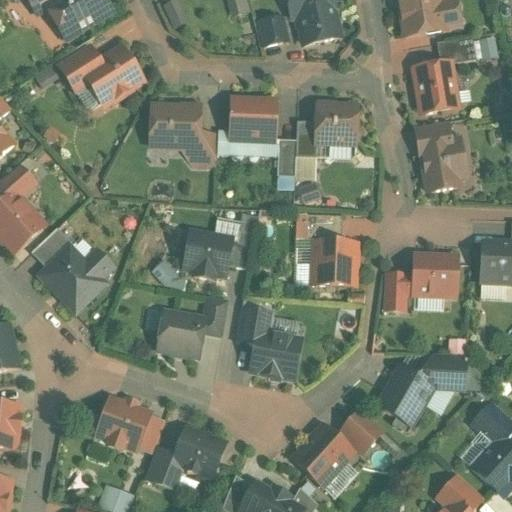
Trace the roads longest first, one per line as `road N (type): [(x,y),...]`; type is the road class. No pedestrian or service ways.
road 1 (residential): [(53,361),(258,428),(302,416),(361,362)]
road 2 (residential): [(138,0),(157,42),(199,71),(381,75)]
road 3 (residential): [(31,511),(53,361)]
road 4 (residential): [(381,75),(400,211)]
